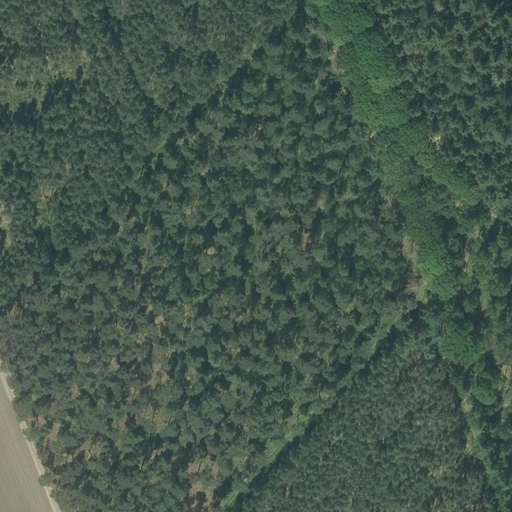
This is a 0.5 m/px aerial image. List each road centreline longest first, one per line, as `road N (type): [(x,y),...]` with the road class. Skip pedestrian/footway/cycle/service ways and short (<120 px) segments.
road 1 (track): [(297,0),(414,297),(231,511)]
road 2 (track): [(329,0),(382,133),(511,217)]
road 3 (track): [(79,511),(0,332)]
